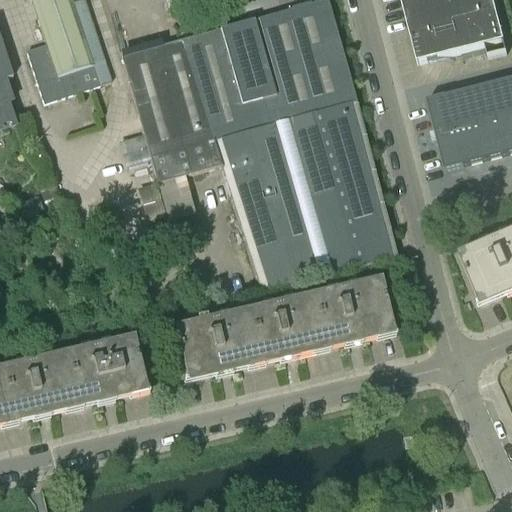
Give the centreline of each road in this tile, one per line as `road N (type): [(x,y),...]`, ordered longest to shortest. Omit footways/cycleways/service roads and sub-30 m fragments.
road 1 (residential): [(0,468),(460,362)]
road 2 (residential): [(460,362),(358,0)]
road 3 (residential): [(511,494),(460,362)]
